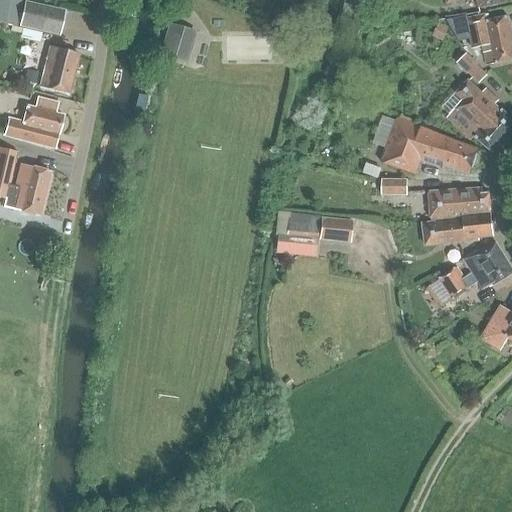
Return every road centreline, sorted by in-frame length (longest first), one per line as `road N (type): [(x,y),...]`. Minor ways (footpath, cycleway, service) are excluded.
road 1 (residential): [(65,233),(104,0)]
road 2 (unclassified): [(415,511),(460,432),(511,375)]
